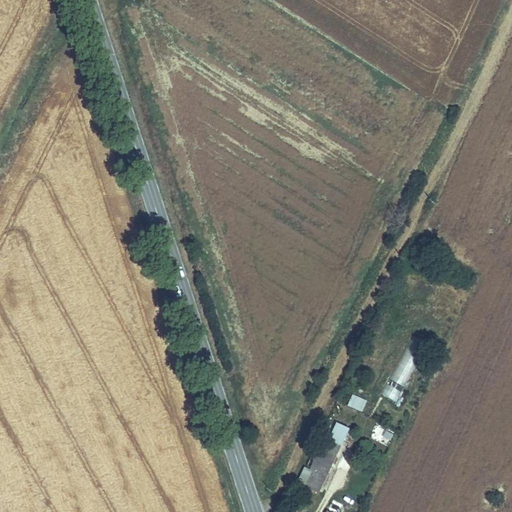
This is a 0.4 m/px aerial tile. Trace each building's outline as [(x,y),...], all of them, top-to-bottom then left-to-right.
[(429,216),(424,213),(421,221),(426,223),(429,216)] [(396,402),(424,341),(410,335),(382,396),(396,402)] [(362,411),(367,400),(352,394),(347,405),(362,411)] [(306,485),(321,492),(350,434),(336,427),(306,485)] [(377,441),(381,432),(372,428),(368,438),(377,441)]
